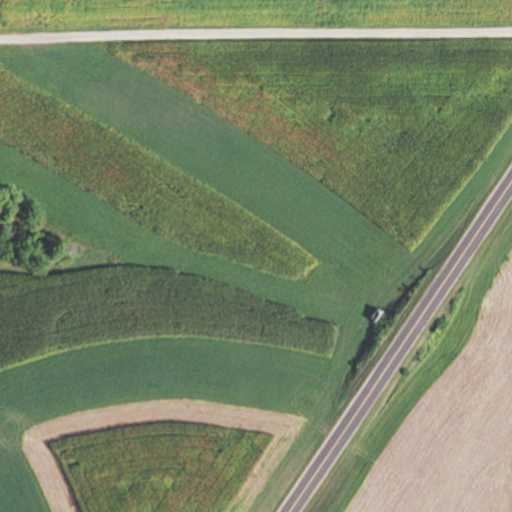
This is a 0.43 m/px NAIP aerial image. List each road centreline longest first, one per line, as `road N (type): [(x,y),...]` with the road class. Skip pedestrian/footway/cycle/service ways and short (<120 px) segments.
road 1 (residential): [(511,42),(0,46)]
road 2 (secondary): [(282,511),(511,176)]
